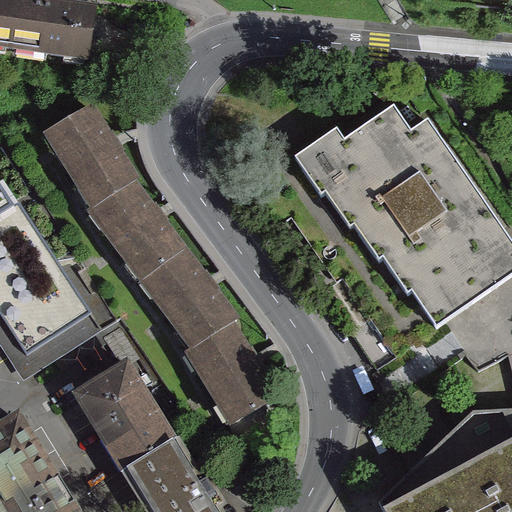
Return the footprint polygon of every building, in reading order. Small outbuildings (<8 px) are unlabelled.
[(0,0),(0,48),(16,51),(22,0),(0,0)] [(95,61),(102,5),(64,0),(22,0),(16,51),(95,61)] [(97,105),(48,136),(97,213),(145,180),(97,105)] [(337,137),(299,162),(321,195),(328,191),(353,230),(357,227),(379,262),(385,258),(408,292),(411,290),(437,329),(488,296),(511,280),(511,252),(428,125),(408,139),(392,115),(343,147),(337,137)] [(0,310),(31,357),(92,316),(0,178),(0,310)] [(97,213),(98,213),(148,284),(195,251),(145,180),(97,213)] [(195,251),(148,284),(197,354),(240,324),(244,321),(195,251)] [(192,355),(235,425),(284,394),(240,324),(197,354),(192,355)] [(130,475),(181,442),(130,364),(80,397),(130,475)] [(511,511),(511,411),(476,413),(456,432),(405,482),(381,505),(385,511),(511,511)] [(77,511),(19,418),(0,430),(0,511),(77,511)] [(225,511),(181,442),(130,475),(154,511),(225,511)]
